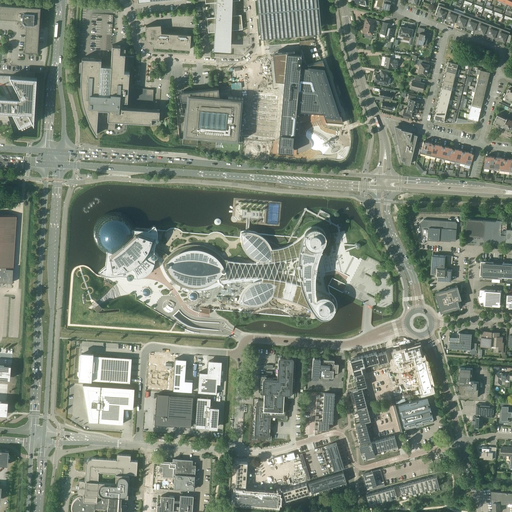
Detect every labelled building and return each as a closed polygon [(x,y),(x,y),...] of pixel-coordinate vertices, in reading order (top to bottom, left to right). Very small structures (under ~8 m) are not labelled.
[(205,0),(206,3),(213,2),(214,17),(207,18),(208,32),(216,32),(215,46),(228,46),(229,30),(243,29),(241,14),(237,15),(236,0),(239,0),(205,0)] [(262,0),(263,14),(259,16),(261,21),(264,20),(265,30),(316,25),(314,4),(318,3),(316,0),(262,0)] [(390,9),(391,6),(389,5),(391,0),(389,0),(377,0),(378,1),(379,1),(377,6),(390,9)] [(28,4),(20,3),(19,5),(0,3),(0,17),(19,18),(18,20),(24,27),(25,27),(26,27),(24,51),(25,51),(25,50),(29,51),(29,52),(33,53),(33,51),(37,51),(38,52),(39,28),(41,28),(42,20),(40,19),(41,6),(28,6),(28,4)] [(439,3),(435,14),(437,15),(436,16),(440,17),(443,7),(444,5),(439,3)] [(445,18),(448,9),(443,7),(440,17),(443,18),(443,17),(445,18)] [(113,9),(81,8),(78,57),(102,58),(102,64),(110,64),(113,12),(113,9)] [(459,12),(459,10),(454,8),(453,11),(450,21),(453,22),(453,21),(455,22),(459,12)] [(450,21),(453,11),(448,9),(445,18),(447,19),(446,19),(450,21)] [(460,24),(464,12),(459,10),(459,12),(455,22),(457,22),(457,23),(460,24)] [(465,26),(469,14),(464,12),(460,24),(463,26),(463,25),(465,26)] [(470,28),(475,16),(469,14),(465,26),(467,26),(467,27),(470,28)] [(475,29),(480,18),(475,16),(470,28),(473,29),(475,29)] [(366,22),(365,22),(363,32),(365,33),(366,32),(368,33),(369,32),(372,33),(375,20),(367,18),(366,22)] [(480,32),(484,22),(485,20),(480,18),(475,29),(477,30),(477,31),(480,32)] [(391,38),(393,29),(390,28),(391,24),(383,22),(380,33),(385,34),(385,36),(391,38)] [(485,33),(489,24),(484,22),(480,32),(483,33),(484,32),(485,33)] [(161,24),(146,25),(147,40),(151,40),(154,43),(154,47),(168,48),(169,47),(172,47),(172,48),(190,49),(191,34),(161,32),(161,24)] [(490,36),(494,26),(489,24),(485,33),(487,34),(487,35),(490,36)] [(495,37),(499,28),(494,26),(490,36),(493,37),(494,36),(495,37)] [(404,35),(410,37),(409,44),(412,45),(415,34),(411,33),(412,29),(401,27),(400,30),(399,30),(398,35),(403,36),(404,35)] [(509,42),(511,35),(508,34),(510,29),(505,27),(504,29),(500,40),(503,41),(504,40),(509,42)] [(500,40),(504,29),(499,28),(495,37),(497,38),(500,40)] [(417,44),(417,43),(419,44),(420,46),(422,44),(426,45),(427,40),(429,41),(430,33),(431,34),(431,33),(425,32),(424,34),(419,33),(418,39),(415,38),(414,43),(417,44)] [(128,101),(130,71),(124,71),(126,48),(120,47),(120,45),(112,45),(111,65),(106,65),(101,65),(102,59),(82,57),(81,76),(81,81),(81,87),(81,89),(81,92),(82,96),(82,99),(83,103),(84,106),(85,109),(86,112),(87,116),(88,119),(90,122),(91,124),(93,128),(95,131),(97,134),(97,128),(115,129),(116,120),(157,123),(157,117),(159,117),(160,109),(122,107),(122,101),(128,101)] [(343,123),(343,122),(322,60),(308,65),(308,67),(300,66),(301,54),(294,54),(295,51),(273,53),(276,81),(284,81),(278,150),(293,151),(296,110),(323,113),(326,121),(343,123)] [(390,58),(390,57),(386,56),(384,66),(392,68),(392,67),(396,68),(398,59),(400,59),(400,55),(392,54),(392,58),(390,58)] [(426,75),(428,65),(424,64),(425,60),(416,58),(415,62),(417,62),(416,64),(420,65),(418,73),(419,73),(419,74),(423,75),(426,75)] [(387,85),(389,77),(387,77),(389,71),(381,70),(380,75),(376,74),(374,82),(387,85)] [(27,77),(10,76),(21,97),(0,96),(0,110),(12,112),(19,126),(32,120),(34,123),(37,77),(35,77),(34,77),(27,77)] [(415,76),(414,81),(412,80),(412,82),(411,82),(411,83),(411,84),(411,85),(410,88),(422,91),(424,83),(419,82),(420,80),(421,80),(421,77),(415,76)] [(181,92),(181,100),(188,100),(188,107),(186,107),(183,142),(198,143),(198,135),(237,139),(239,127),(241,127),(243,97),(228,96),(228,98),(227,98),(226,97),(226,96),(225,96),(224,96),(223,97),(223,98),(220,97),(219,88),(181,92)] [(379,97),(389,99),(390,95),(393,96),(394,90),(387,88),(386,91),(380,90),(379,97)] [(408,102),(408,105),(418,108),(419,101),(414,100),(415,96),(408,94),(407,102),(408,102)] [(395,106),(396,101),(389,99),(388,102),(382,101),(381,108),(384,108),(384,109),(388,110),(388,109),(391,110),(392,106),(395,106)] [(404,109),(402,115),(409,117),(410,113),(416,114),(418,108),(408,105),(407,109),(404,109)] [(503,126),(507,118),(498,114),(494,122),(503,126)] [(507,118),(503,126),(504,127),(508,128),(511,120),(507,118)] [(411,133),(412,131),(396,127),(402,157),(401,160),(404,160),(403,163),(409,164),(417,134),(411,133)] [(419,148),(418,153),(425,155),(428,142),(425,141),(425,142),(423,141),(421,149),(419,148)] [(425,155),(430,156),(433,143),(428,142),(425,155)] [(430,156),(435,157),(438,145),(433,143),(430,156)] [(435,157),(440,158),(443,146),(438,145),(435,157)] [(440,158),(445,160),(448,147),(443,146),(440,158)] [(445,160),(450,161),(451,159),(453,148),(448,147),(445,160)] [(451,159),(450,161),(455,162),(456,160),(458,150),(453,148),(451,159)] [(460,163),(463,151),(458,150),(456,160),(455,162),(460,163)] [(460,163),(465,165),(465,164),(468,152),(463,151),(460,163)] [(93,231),(93,232),(93,233),(93,234),(93,235),(94,236),(94,237),(94,238),(94,239),(95,240),(95,241),(95,242),(96,242),(96,243),(96,244),(97,244),(97,245),(98,246),(99,247),(100,248),(101,249),(102,250),(103,250),(103,251),(104,251),(105,251),(105,252),(106,252),(107,252),(105,265),(99,270),(100,271),(101,272),(102,272),(102,273),(103,273),(104,274),(105,274),(106,274),(107,275),(108,275),(109,275),(110,275),(111,275),(112,275),(113,275),(114,275),(115,275),(116,275),(117,275),(118,275),(119,274),(120,274),(121,274),(122,274),(123,274),(124,274),(125,275),(126,275),(127,275),(127,276),(127,277),(127,278),(128,278),(129,279),(130,279),(131,279),(132,279),(132,278),(133,278),(133,277),(133,276),(134,276),(135,277),(136,277),(137,277),(138,277),(139,276),(140,276),(141,276),(142,276),(143,275),(144,275),(145,274),(146,274),(147,274),(148,274),(149,274),(149,273),(150,273),(150,272),(151,272),(151,271),(151,270),(150,270),(151,269),(152,268),(152,267),(153,267),(153,266),(153,265),(154,265),(154,264),(154,263),(154,262),(155,262),(155,261),(155,260),(155,259),(155,258),(156,258),(157,258),(157,257),(158,256),(158,255),(164,259),(162,263),(162,264),(163,265),(163,266),(163,267),(164,268),(164,269),(165,270),(165,271),(166,272),(166,273),(167,274),(167,275),(168,276),(169,276),(169,277),(170,278),(171,279),(172,280),(173,281),(174,282),(175,283),(176,283),(177,284),(178,284),(179,285),(180,285),(181,286),(182,286),(183,287),(184,287),(185,288),(186,288),(187,288),(189,288),(190,289),(191,289),(192,289),(193,289),(194,289),(195,289),(197,289),(198,289),(199,289),(200,289),(201,288),(202,288),(203,288),(204,288),(206,287),(207,287),(208,286),(209,286),(210,285),(211,285),(212,284),(213,284),(214,283),(218,282),(222,281),(227,280),(231,279),(236,278),(240,278),(244,277),(249,277),(253,277),(258,277),(262,277),(262,278),(262,279),(261,279),(260,279),(259,280),(258,280),(257,280),(256,281),(255,281),(254,281),(253,282),(252,282),(251,283),(250,283),(250,284),(249,284),(248,285),(247,286),(246,286),(246,287),(245,288),(244,288),(244,289),(243,290),(242,291),(242,292),(241,293),(241,294),(240,295),(240,296),(240,297),(239,298),(239,299),(239,300),(239,301),(239,302),(240,303),(241,303),(242,304),(243,304),(244,304),(245,305),(246,305),(247,305),(248,305),(249,305),(250,306),(251,306),(252,306),(253,306),(254,306),(255,305),(256,305),(257,305),(258,305),(259,305),(260,305),(260,304),(261,304),(262,304),(263,303),(264,303),(265,302),(266,302),(267,301),(268,301),(268,300),(269,299),(270,299),(270,298),(271,298),(272,297),(272,296),(273,295),(315,312),(315,313),(316,313),(316,314),(317,314),(318,315),(319,315),(319,316),(320,316),(321,316),(322,316),(323,316),(324,316),(325,316),(326,316),(327,316),(328,315),(329,315),(330,314),(331,314),(331,313),(332,313),(332,312),(333,311),(333,310),(334,309),(334,308),(334,307),(334,306),(334,305),(334,304),(334,303),(334,302),(334,301),(333,301),(333,300),(333,299),(332,299),(332,298),(331,298),(331,297),(330,297),(330,296),(329,296),(328,295),(315,289),(324,243),(324,242),(325,242),(325,241),(325,240),(325,239),(325,238),(326,238),(326,237),(326,236),(325,235),(325,234),(325,233),(325,232),(324,231),(324,230),(323,230),(323,229),(322,229),(321,228),(320,227),(319,227),(318,226),(317,226),(316,226),(315,226),(314,226),(313,226),(312,226),(311,226),(311,227),(310,227),(309,227),(309,228),(308,228),(307,229),(306,230),(306,231),(305,231),(305,232),(304,233),(303,234),(302,235),(301,236),(300,237),(299,238),(298,239),(296,240),(295,241),(294,242),(292,242),(291,243),(290,244),(288,244),(287,245),(285,246),(284,246),(282,247),(281,247),(279,247),(278,248),(276,248),(275,248),(273,248),(272,248),(271,247),(271,246),(270,245),(270,244),(269,243),(269,242),(268,242),(268,241),(267,240),(266,239),(265,238),(264,237),(263,236),(262,235),(261,235),(260,234),(259,234),(259,233),(258,233),(257,233),(256,232),(255,232),(254,232),(253,231),(252,231),(251,231),(250,231),(249,231),(248,231),(247,231),(246,231),(245,231),(244,231),(243,231),(242,231),(241,231),(241,232),(241,233),(241,234),(241,235),(241,236),(241,237),(241,238),(241,239),(241,240),(241,241),(241,242),(241,243),(242,244),(242,245),(242,246),(243,246),(243,247),(243,248),(244,249),(244,250),(245,250),(245,251),(246,252),(246,253),(247,253),(248,254),(248,255),(249,255),(250,256),(251,257),(252,258),(253,259),(254,259),(255,259),(256,260),(256,262),(243,261),(224,259),(223,258),(222,257),(222,256),(221,255),(220,254),(219,253),(218,252),(217,252),(216,251),(215,250),(214,250),(213,249),(211,248),(210,248),(209,247),(208,247),(207,246),(205,246),(204,245),(203,245),(202,245),(200,245),(199,244),(198,244),(197,244),(195,244),(194,244),(193,244),(192,244),(190,244),(189,244),(188,245),(186,245),(185,245),(184,246),(183,246),(181,246),(180,247),(179,247),(178,248),(177,248),(176,249),(175,250),(173,251),(172,251),(171,252),(170,253),(169,254),(169,255),(168,254),(167,253),(166,253),(166,252),(165,252),(164,251),(163,251),(162,251),(162,250),(161,250),(160,249),(159,249),(158,249),(157,249),(156,248),(155,248),(155,247),(155,246),(155,245),(155,244),(155,243),(156,242),(156,241),(156,240),(157,239),(157,238),(157,237),(157,236),(157,235),(158,235),(158,234),(158,233),(158,232),(157,231),(157,230),(157,229),(157,228),(156,227),(156,226),(156,225),(155,224),(149,229),(136,227),(135,227),(135,226),(135,225),(134,224),(134,223),(134,222),(133,222),(133,221),(132,220),(132,219),(131,219),(131,218),(130,218),(130,217),(129,217),(129,216),(128,216),(127,215),(126,214),(125,214),(124,213),(123,213),(122,212),(121,212),(120,212),(119,211),(118,211),(117,211),(116,211),(115,211),(114,211),(113,211),(112,211),(111,211),(110,211),(110,212),(109,212),(108,212),(107,212),(106,213),(105,213),(104,214),(103,214),(102,215),(101,216),(100,216),(100,217),(99,217),(99,218),(98,218),(98,219),(97,220),(97,221),(96,221),(96,222),(95,223),(95,224),(95,225),(94,226),(94,227),(94,228),(93,229),(93,230),(93,231)] [(0,281),(12,282),(17,216),(0,215),(0,281)] [(423,219),(419,223),(423,239),(451,241),(451,240),(456,240),(457,223),(456,221),(452,221),(423,219)] [(484,237),(484,241),(506,243),(506,241),(507,228),(511,228),(511,220),(497,220),(496,221),(467,219),(466,235),(484,237)] [(431,273),(436,273),(436,276),(438,276),(438,280),(451,281),(452,269),(447,269),(447,267),(452,267),(453,256),(433,255),(432,255),(431,273)] [(481,261),(480,275),(480,278),(490,279),(501,280),(501,277),(511,277),(511,263),(503,263),(503,264),(493,263),(494,262),(481,261)] [(458,286),(436,292),(437,295),(441,308),(442,311),(445,311),(460,306),(458,299),(461,298),(459,289),(458,286)] [(496,290),(480,289),(480,292),(480,295),(479,295),(481,305),(484,304),(484,305),(495,305),(495,304),(497,304),(497,306),(501,306),(502,290),(498,290),(498,291),(496,291),(496,290)] [(481,346),(491,347),(491,346),(497,346),(498,333),(497,333),(492,333),(492,331),(482,330),(481,346)] [(450,335),(449,340),(450,340),(449,348),(471,349),(470,354),(477,354),(477,350),(476,350),(477,343),(471,342),(472,333),(460,332),(459,332),(460,332),(460,337),(450,336),(450,335)] [(414,348),(393,353),(396,363),(399,362),(399,364),(415,361),(421,385),(420,385),(422,393),(430,391),(428,386),(430,386),(423,360),(421,361),(419,351),(415,352),(414,348)] [(78,370),(77,374),(79,374),(79,379),(80,380),(130,383),(132,357),(93,355),(93,353),(81,352),(79,371),(78,370)] [(362,356),(350,359),(355,379),(364,376),(361,367),(365,366),(362,356)] [(150,357),(148,389),(168,390),(170,371),(160,370),(161,357),(150,357)] [(256,401),(254,435),(255,437),(268,437),(269,436),(270,416),(277,416),(277,418),(286,419),(287,405),(285,405),(285,403),(287,403),(287,399),(284,399),(284,394),(290,394),(292,393),(294,359),(292,357),(280,357),(278,358),(277,378),(265,378),(262,379),(262,391),(263,393),(264,393),(264,395),(264,400),(258,400),(256,401)] [(334,360),(323,359),(323,360),(320,360),(320,359),(319,357),(316,357),(314,357),(313,358),(311,377),(312,378),(316,378),(317,378),(319,377),(319,374),(323,375),(323,376),(333,377),(333,372),(337,372),(338,364),(334,364),(334,360)] [(175,358),(173,390),(192,392),(193,381),(185,380),(187,359),(175,358)] [(199,372),(197,392),(216,394),(217,384),(220,384),(222,361),(208,360),(207,373),(199,372)] [(0,363),(0,378),(9,379),(10,364),(0,363)] [(465,391),(465,396),(478,397),(478,392),(479,392),(479,390),(478,390),(479,382),(474,381),(475,379),(475,377),(472,377),(472,375),(473,373),(472,373),(473,368),(459,367),(459,372),(459,374),(459,379),(460,379),(460,380),(460,381),(458,382),(459,383),(460,383),(460,384),(461,384),(466,384),(465,389),(465,391)] [(502,380),(509,381),(509,374),(496,373),(495,385),(502,385),(502,380)] [(98,421),(123,423),(124,410),(124,408),(133,408),(135,388),(83,384),(88,413),(91,412),(91,415),(92,418),(98,419),(98,421)] [(155,415),(154,425),(162,425),(162,424),(165,425),(173,426),(173,425),(174,426),(181,426),(191,427),(193,396),(164,394),(159,394),(157,393),(155,415)] [(398,404),(405,429),(416,426),(416,427),(423,425),(433,422),(426,393),(418,395),(419,399),(398,404)] [(197,396),(195,427),(205,428),(217,428),(218,417),(219,407),(210,406),(211,397),(197,396)] [(501,402),(500,421),(510,422),(510,420),(511,420),(511,416),(511,410),(511,407),(511,403),(510,403),(501,402)] [(477,404),(476,416),(484,416),(484,417),(490,417),(491,405),(477,404)] [(473,422),(473,426),(483,427),(483,420),(484,419),(484,417),(484,416),(476,416),(473,416),(473,420),(474,420),(474,422),(473,422)] [(394,435),(389,437),(392,446),(393,451),(398,450),(394,435)] [(371,442),(359,445),(362,456),(365,455),(366,458),(375,456),(374,451),(371,442)] [(479,447),(479,451),(481,451),(480,456),(484,457),(484,458),(488,459),(493,459),(493,457),(496,457),(496,456),(496,453),(497,447),(490,447),(490,448),(487,448),(487,446),(483,446),(482,448),(479,447)] [(511,447),(502,446),(501,455),(511,456),(511,459),(510,468),(511,468),(511,447)] [(0,463),(8,464),(9,450),(0,449),(0,463)] [(117,454),(117,459),(92,457),(92,458),(91,458),(90,458),(89,459),(88,459),(88,460),(87,460),(87,461),(87,462),(86,462),(85,480),(79,480),(79,493),(81,494),(81,496),(81,497),(79,497),(77,498),(76,499),(74,501),(73,502),(72,504),(72,506),(72,508),(72,509),(72,511),(93,511),(94,511),(94,510),(95,509),(107,510),(107,511),(121,511),(122,508),(126,509),(126,508),(127,508),(127,507),(128,507),(127,507),(127,506),(126,506),(126,505),(122,505),(122,504),(121,504),(122,496),(128,497),(128,490),(132,491),(132,489),(132,488),(129,488),(129,484),(130,473),(137,474),(138,460),(130,460),(131,455),(117,454)] [(160,461),(160,465),(163,466),(163,475),(175,476),(175,488),(194,489),(194,484),(195,484),(195,483),(194,483),(195,474),(195,465),(192,464),(192,460),(173,458),(173,462),(160,461)] [(363,474),(364,479),(374,476),(376,475),(375,471),(363,474)] [(377,485),(379,485),(377,480),(375,481),(365,483),(366,488),(368,488),(370,487),(372,487),(374,486),(376,486),(377,485)] [(235,486),(234,502),(278,505),(278,493),(242,491),(243,487),(235,486)] [(511,492),(491,491),(492,506),(493,506),(493,511),(498,511),(500,511),(500,504),(508,504),(509,506),(511,506),(511,492)] [(192,511),(192,510),(193,496),(180,495),(180,507),(179,511),(192,511)] [(173,511),(173,506),(174,497),(161,496),(161,505),(157,505),(157,511),(170,511),(173,511)]
